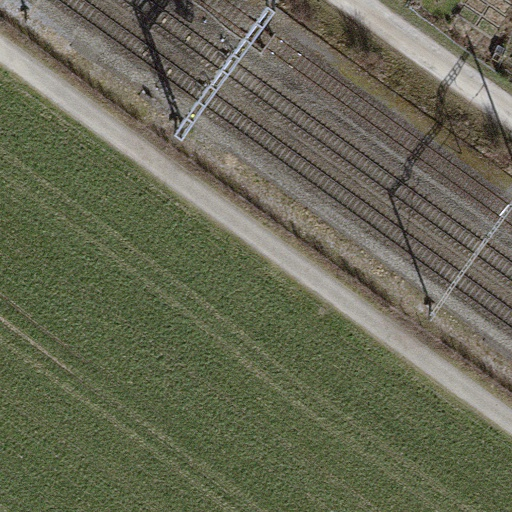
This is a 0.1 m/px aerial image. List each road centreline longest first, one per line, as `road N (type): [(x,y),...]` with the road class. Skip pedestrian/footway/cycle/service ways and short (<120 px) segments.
road 1 (track): [(0,48),(511,422)]
road 2 (track): [(346,0),(511,117)]
